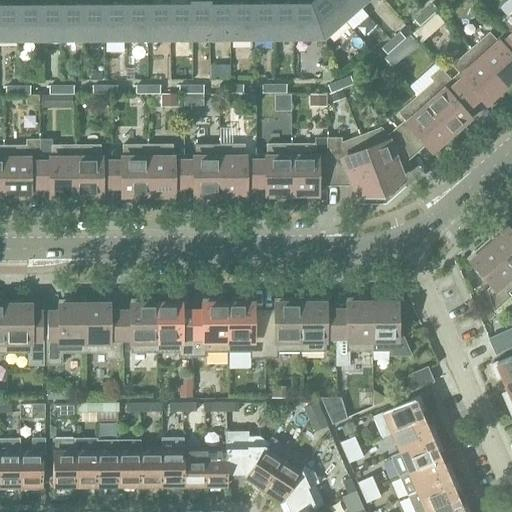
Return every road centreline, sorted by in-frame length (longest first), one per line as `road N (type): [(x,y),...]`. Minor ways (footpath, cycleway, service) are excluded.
road 1 (tertiary): [(0,252),(406,247)]
road 2 (residential): [(511,482),(406,247)]
road 3 (tertiary): [(406,247),(511,160)]
